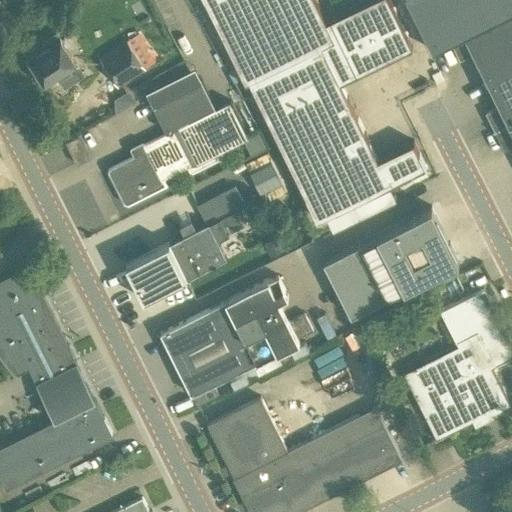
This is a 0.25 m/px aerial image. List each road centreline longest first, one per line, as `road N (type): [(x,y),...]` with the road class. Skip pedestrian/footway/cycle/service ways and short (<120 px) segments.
road 1 (unclassified): [(201,511),(0,109)]
road 2 (unclassified): [(511,263),(426,98)]
road 3 (unclassified): [(396,511),(511,454)]
